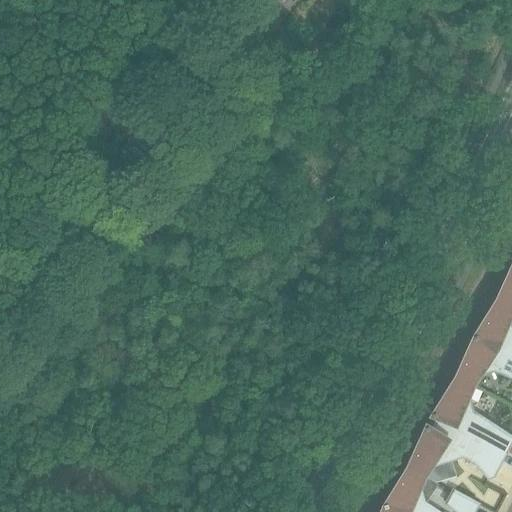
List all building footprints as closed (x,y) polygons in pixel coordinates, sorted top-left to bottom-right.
[(497,298),(497,299),(511,306),(511,272),(498,299),(497,298)] [(478,336),(474,337),(511,356),(511,327),(510,322),(511,317),(511,306),(497,299),(497,300),(478,336)] [(456,376),(455,376),(474,386),(482,375),(495,371),(511,377),(511,356),(474,337),(476,341),(457,376),(456,376)] [(437,417),(440,419),(506,453),(511,442),(511,438),(473,413),(469,399),(474,386),(455,376),(455,377),(456,377),(437,413),(433,415),(434,418),(437,417)] [(407,467),(407,468),(426,478),(433,466),(464,457),(475,462),(489,478),(494,477),(506,453),(440,419),(433,431),(431,430),(430,427),(426,428),(427,432),(408,467),(407,467)] [(388,504),(385,506),(396,511),(436,511),(424,504),(420,491),(426,478),(407,468),(407,469),(388,504)] [(447,504),(457,511),(474,511),(479,505),(454,492),(447,504)]
